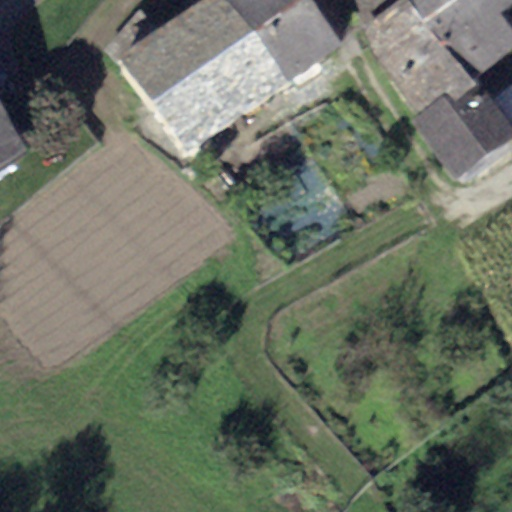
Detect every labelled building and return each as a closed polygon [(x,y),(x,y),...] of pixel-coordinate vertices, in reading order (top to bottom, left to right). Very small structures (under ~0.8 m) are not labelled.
[(207,0),(118,58),(192,154),(295,85),(291,80),(345,46),(312,0),(207,0)] [(511,0),(348,0),(369,26),(364,29),(420,119),(480,76),(511,51),(511,28),(501,13),(511,4),(511,0)] [(420,119),(414,123),(456,182),(511,142),(511,121),(480,76),(420,119)] [(0,170),(33,150),(0,99),(0,170)] [(326,103),(237,154),(254,180),(341,128),(326,103)]
